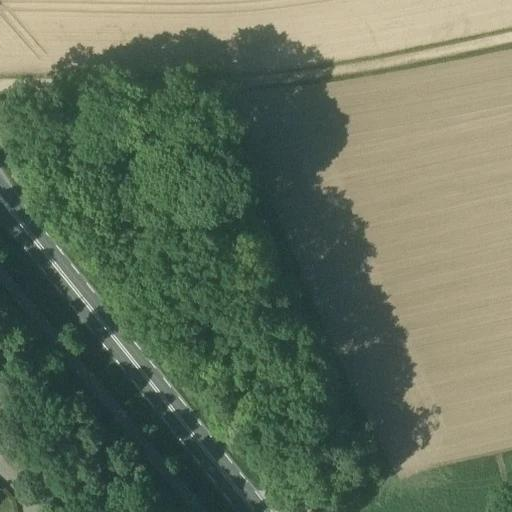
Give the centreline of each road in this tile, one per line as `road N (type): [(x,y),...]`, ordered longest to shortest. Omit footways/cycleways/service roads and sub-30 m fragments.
road 1 (track): [(0,81),(305,75),(511,39)]
road 2 (primary): [(255,511),(0,198)]
